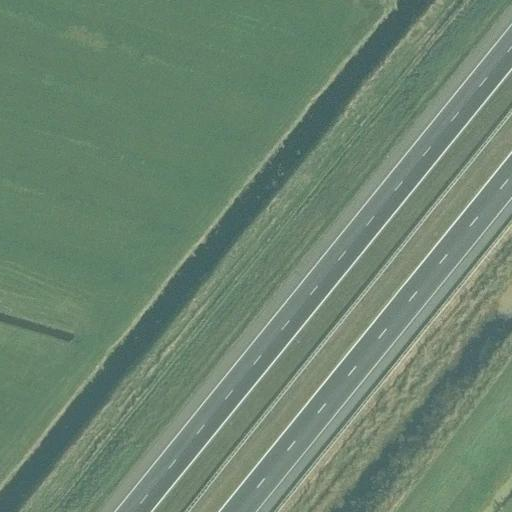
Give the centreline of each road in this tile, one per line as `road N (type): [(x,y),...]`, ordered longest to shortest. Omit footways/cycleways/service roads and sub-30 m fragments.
road 1 (motorway): [(511,38),(125,511)]
road 2 (motorway): [(228,511),(511,164)]
